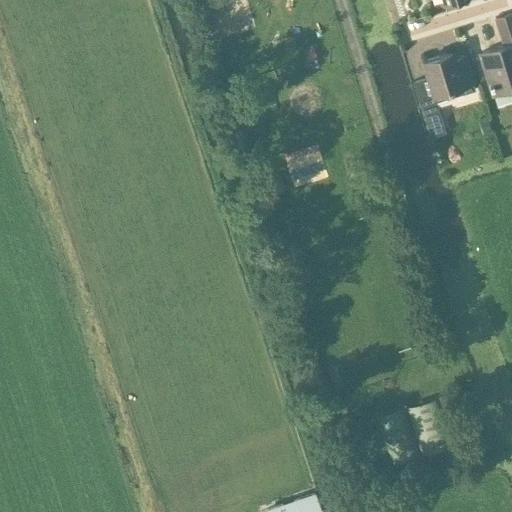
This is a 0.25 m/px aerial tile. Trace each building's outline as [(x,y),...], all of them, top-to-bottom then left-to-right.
[(493,94),(511,87),(511,31),(501,35),(504,45),(480,52),(493,94)] [(422,59),(427,76),(410,81),(427,137),(446,132),(434,93),(460,85),(463,92),(475,88),(464,54),(453,58),(451,50),(422,59)] [(435,397),(407,406),(420,453),(449,445),(435,397)] [(419,454),(404,405),(377,413),(392,462),(419,454)] [(320,511),(314,492),(261,510),(261,511),(320,511)]
